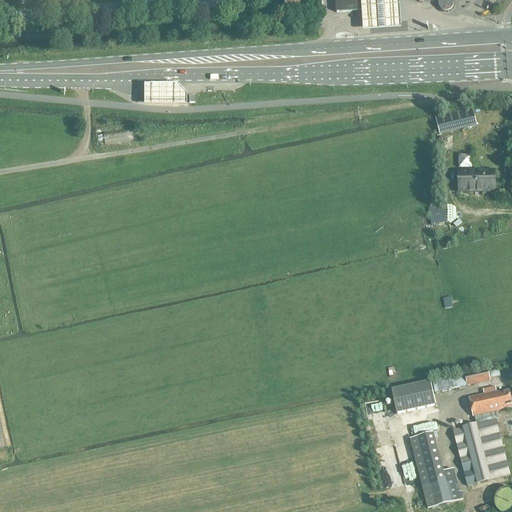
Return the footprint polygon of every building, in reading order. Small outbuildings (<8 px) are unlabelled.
[(300,2),(300,0),(283,0),(284,10),(291,9),(291,11),(299,10),(298,2),(300,2)] [(335,0),(336,13),(362,11),(372,0),(335,0)] [(413,0),(428,0),(434,0),(438,0),(439,6),(440,9),(443,11),(445,11),(448,11),(451,9),(452,8),(453,5),(452,0),(413,0)] [(163,85),(144,85),(145,105),(187,106),(187,94),(177,85),(163,85)] [(472,110),(436,119),(440,134),(444,133),(446,133),(476,125),(472,110)] [(473,168),(474,155),(460,154),(459,167),(473,168)] [(495,172),(459,173),(460,189),(468,189),(468,192),(496,192),(495,172)] [(446,206),(430,208),(432,224),(449,222),(446,206)] [(490,381),(488,370),(465,375),(433,382),(436,394),(468,387),(467,386),(490,381)] [(397,414),(436,406),(431,382),(392,391),(397,414)] [(511,401),(510,390),(502,392),(497,393),(496,387),(483,389),(485,395),(469,398),(473,418),(474,417),(476,425),(454,431),(468,486),(477,484),(478,485),(491,482),(491,480),(510,475),(496,420),(492,421),(490,413),(502,411),(502,410),(511,407),(511,401)] [(444,472),(434,434),(410,440),(429,510),(462,501),(454,470),(444,472)] [(511,511),(511,488),(507,488),(502,490),(499,493),(496,498),(495,502),(496,507),(499,511),(511,511)]
